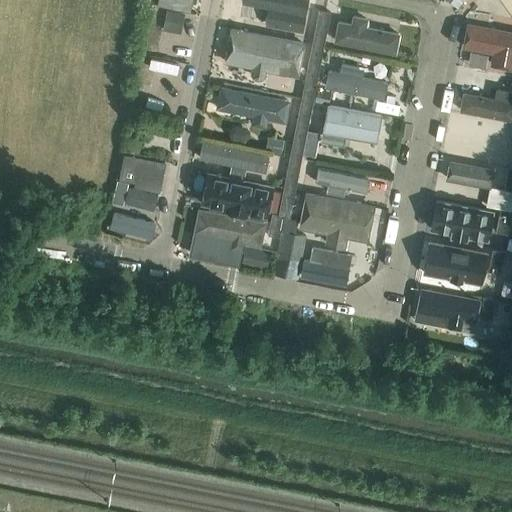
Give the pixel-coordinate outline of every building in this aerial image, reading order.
[(267,9),(264,24),(303,32),(309,0),(244,0),(243,4),(267,9)] [(177,33),(182,13),(167,10),(163,30),(177,33)] [(339,22),(336,42),(399,54),(402,34),(369,28),(370,20),(354,17),(352,25),(339,22)] [(511,32),(468,24),(463,49),(494,55),(492,66),(511,69),(511,32)] [(253,69),(252,78),(267,80),(268,73),(299,78),(305,42),(231,29),(225,64),(253,69)] [(329,71),(325,90),(384,101),(388,83),(365,79),(366,70),(343,65),(341,74),(329,71)] [(491,105),(511,109),(511,86),(468,78),(466,91),(493,96),(491,105)] [(251,126),(269,130),(271,121),(286,124),(290,103),(222,90),(218,110),(253,116),(251,126)] [(329,106),(324,133),(378,142),(383,116),(329,106)] [(136,133),(162,133),(162,119),(136,119),(136,133)] [(459,140),(493,146),(496,132),(461,125),(459,140)] [(281,153),(283,141),(271,139),(268,151),(281,153)] [(143,143),(127,140),(124,152),(141,156),(143,143)] [(202,144),(199,161),(267,173),(270,156),(202,144)] [(451,163),(447,181),(491,191),(495,172),(451,163)] [(135,168),(132,184),(156,189),(160,173),(135,168)] [(319,169),(316,182),(367,192),(370,180),(319,169)] [(268,210),(271,197),(208,183),(205,196),(268,210)] [(153,210),(157,194),(127,186),(123,202),(153,210)] [(327,245),(346,250),(349,236),(370,240),(378,206),(307,191),(300,226),(330,233),(327,245)] [(270,224),(201,209),(195,235),(264,250),(270,224)] [(511,212),(500,210),(496,231),(507,234),(511,212)] [(439,233),(467,238),(471,221),(442,215),(439,233)] [(276,255),(300,260),(305,235),(281,230),(276,255)] [(429,244),(422,275),(483,287),(490,257),(429,244)] [(308,260),(322,262),(324,248),(310,246),(308,260)] [(488,271),(500,273),(504,251),(492,249),(488,271)] [(481,301),(423,291),(419,313),(450,319),(448,327),(466,330),(467,322),(477,324),(481,301)] [(479,318),(491,320),(495,299),(483,296),(479,318)]
